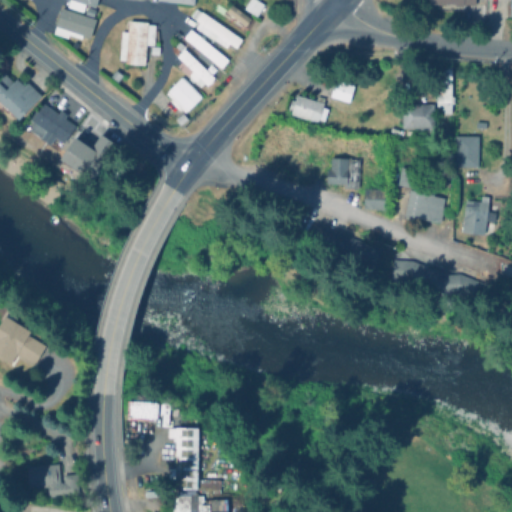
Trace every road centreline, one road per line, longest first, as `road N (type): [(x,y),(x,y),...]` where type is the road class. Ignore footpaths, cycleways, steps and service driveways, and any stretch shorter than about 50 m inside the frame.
road 1 (residential): [(479,260),(187,164)]
road 2 (secondary): [(187,164),(126,275),(99,403)]
road 3 (secondary): [(187,164),(332,0)]
road 4 (tertiary): [(187,164),(24,40)]
road 5 (residential): [(336,0),(385,32),(416,41),(511,50)]
